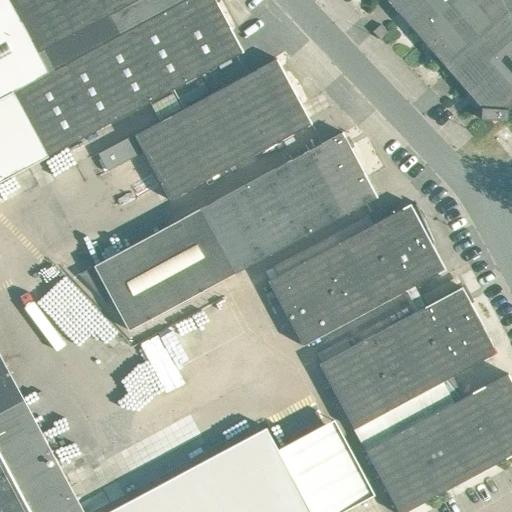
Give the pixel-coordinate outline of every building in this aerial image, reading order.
[(46,49),(21,0),(0,0),(0,98),(14,91),(56,69),(46,49)] [(49,156),(237,56),(244,52),(215,0),(184,0),(56,69),(14,91),(49,156)] [(21,0),(46,49),(136,0),(21,0)] [(56,69),(184,0),(136,0),(46,49),(56,69)] [(483,0),(387,0),(429,47),(483,0)] [(446,67),(511,9),(511,0),(483,0),(429,47),(446,67)] [(511,107),(511,9),(446,67),(482,108),(481,119),(509,121),(510,110),(511,107)] [(388,31),(383,25),(381,24),(373,31),(380,38),(388,31)] [(170,200),(294,133),(312,124),(277,59),(135,135),(143,151),(170,200)] [(0,182),(49,156),(14,91),(0,98),(0,182)] [(236,273),(364,204),(378,197),(343,132),(201,208),(236,273)] [(143,151),(135,135),(99,154),(108,170),(143,151)] [(411,204),(375,224),(269,281),(303,346),(407,290),(412,301),(420,296),(415,286),(446,269),(433,244),(434,245),(435,245),(417,203),(416,204),(417,207),(413,208),(411,204)] [(236,273),(201,208),(78,274),(106,303),(112,300),(128,331),(236,273)] [(420,296),(412,301),(418,311),(320,364),(355,429),(443,381),(449,392),(458,387),(452,376),(499,352),(495,346),(494,346),(462,286),(426,306),(420,296)] [(458,387),(449,392),(454,403),(366,450),(398,511),(407,511),(511,455),(511,379),(509,373),(464,398),(458,387)] [(454,403),(449,392),(443,381),(355,429),(366,450),(454,403)] [(311,511),(267,428),(109,511),(311,511)] [(0,511),(83,511),(78,501),(69,506),(60,488),(69,484),(44,437),(3,459),(0,452),(0,511)]
